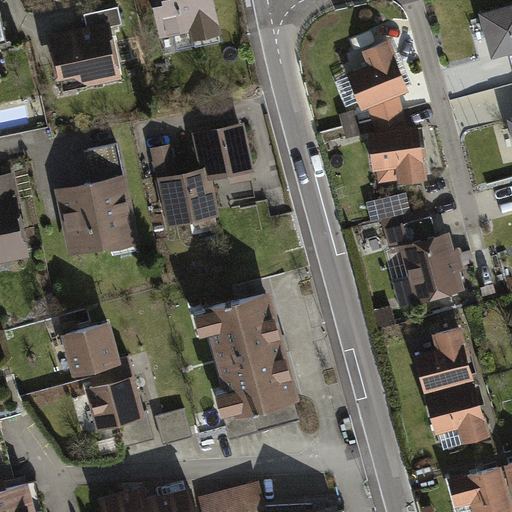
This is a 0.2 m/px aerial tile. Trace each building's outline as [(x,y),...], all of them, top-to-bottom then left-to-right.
[(211,0),(157,0),(164,29),(192,23),(196,40),(220,35),(211,0)] [(511,0),(479,10),(491,55),(511,49),(511,0)] [(0,42),(8,40),(0,5),(0,4),(0,42)] [(88,25),(54,33),(62,73),(75,71),(90,81),(119,75),(109,25),(122,22),(118,6),(86,13),(88,25)] [(347,73),(362,106),(369,103),(373,116),(402,108),(397,91),(406,87),(386,40),(363,50),(369,63),(347,73)] [(377,130),(369,131),(374,167),(397,164),(399,178),(424,175),(417,124),(406,126),(402,108),(373,116),(377,130)] [(343,124),(358,120),(355,109),(341,113),(343,124)] [(199,129),(208,174),(252,165),(243,120),(199,129)] [(358,120),(343,124),(346,136),(361,132),(358,120)] [(92,182),(60,188),(72,248),(135,234),(123,174),(125,173),(118,142),(85,149),(92,182)] [(171,143),(154,147),(160,175),(162,175),(172,220),(216,211),(208,174),(206,165),(177,171),(171,143)] [(0,254),(29,250),(15,175),(0,177),(0,254)] [(405,222),(385,227),(391,247),(402,244),(411,274),(393,280),(400,306),(465,287),(449,230),(436,234),(431,215),(427,216),(425,208),(403,215),(405,222)] [(301,393),(270,288),(265,289),(261,278),(235,285),(238,296),(207,305),(237,411),(225,415),(231,436),(300,417),(294,395),(301,393)] [(107,320),(66,331),(76,367),(116,356),(107,320)] [(424,389),(472,375),(458,326),(434,332),(438,348),(414,355),(424,389)] [(132,374),(93,385),(102,420),(119,415),(127,443),(155,436),(147,408),(142,409),(132,374)] [(487,431),(473,382),(426,395),(435,429),(459,423),(464,438),(487,431)] [(186,407),(157,414),(164,442),(193,434),(186,407)] [(459,425),(441,429),(445,444),(463,440),(459,425)] [(0,479),(12,477),(7,461),(0,462),(0,479)] [(511,511),(499,465),(449,478),(458,511),(511,511)] [(259,479),(230,487),(237,511),(241,511),(267,505),(259,479)] [(25,482),(0,489),(0,511),(25,511),(32,510),(25,482)] [(152,511),(149,499),(145,486),(102,498),(106,511),(152,511)] [(198,511),(192,487),(149,499),(152,511),(198,511)] [(237,511),(230,487),(201,495),(206,511),(237,511)]
